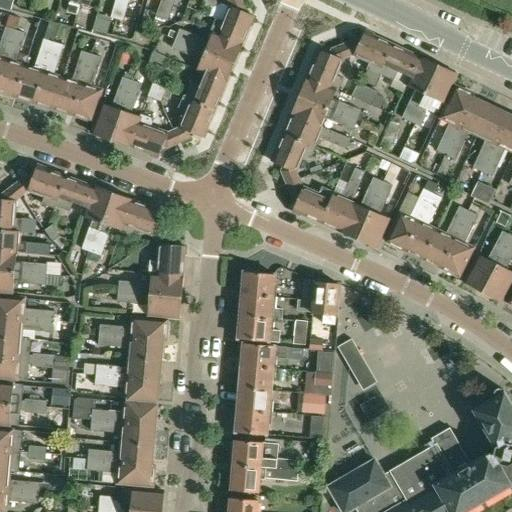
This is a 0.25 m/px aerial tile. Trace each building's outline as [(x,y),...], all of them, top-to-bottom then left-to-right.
[(121,0),(115,0),(111,17),(116,18),(121,0)] [(121,0),(116,18),(123,20),(128,0),(121,0)] [(162,17),(163,13),(167,0),(160,0),(155,15),(162,17)] [(167,0),(163,13),(162,17),(168,20),(175,0),(167,0)] [(215,20),(211,29),(214,30),(213,32),(241,44),(249,24),(250,24),(253,16),(243,11),(245,6),(242,0),(230,0),(229,1),(231,5),(229,8),(224,22),(216,18),(215,20)] [(0,76),(13,35),(15,30),(6,27),(0,45),(0,76)] [(171,30),(169,34),(235,63),(242,44),(241,44),(213,32),(209,41),(180,29),(178,33),(171,30)] [(24,66),(16,63),(25,33),(15,30),(13,35),(0,76),(0,91),(15,96),(24,66)] [(355,39),(345,42),(350,55),(354,54),(369,61),(366,69),(377,74),(390,44),(373,36),(373,35),(365,31),(360,41),(355,39)] [(235,63),(176,37),(169,34),(168,36),(176,39),(172,48),(201,60),(197,69),(206,72),(205,73),(225,81),(226,82),(235,63)] [(15,96),(34,102),(40,85),(51,47),(53,42),(44,39),(34,69),(24,66),(15,96)] [(63,78),(54,75),(63,45),(53,42),(51,47),(40,85),(34,102),(54,108),(63,78)] [(390,44),(377,74),(393,81),(398,71),(409,76),(418,57),(390,44)] [(308,78),(337,89),(339,90),(344,79),(335,75),(342,59),(346,57),(341,45),(333,48),(330,54),(319,49),(315,58),(316,58),(308,78)] [(72,114),(90,59),(91,53),(82,50),(72,80),(63,78),(54,108),(72,114)] [(166,56),(154,51),(150,59),(162,65),(166,56)] [(102,57),(91,53),(90,59),(72,114),(91,120),(101,90),(92,87),(102,57)] [(419,55),(418,57),(409,76),(405,85),(415,90),(402,118),(411,122),(438,64),(419,55)] [(411,122),(416,125),(420,127),(425,116),(422,114),(424,109),(423,108),(424,105),(439,112),(457,73),(438,64),(411,122)] [(191,81),(185,96),(214,108),(225,81),(205,73),(200,85),(191,81)] [(110,140),(125,98),(132,80),(122,76),(111,106),(102,103),(91,133),(110,140)] [(299,96),(357,121),(366,124),(369,115),(332,100),(337,89),(308,78),(307,77),(299,96)] [(142,83),(132,80),(125,98),(110,140),(130,147),(131,147),(131,146),(138,122),(140,117),(131,114),(142,83)] [(358,82),(352,96),(358,99),(365,85),(358,82)] [(154,99),(159,85),(153,83),(148,96),(154,99)] [(161,101),(166,88),(159,85),(154,99),(161,101)] [(365,85),(358,99),(365,102),(371,88),(365,85)] [(449,121),(435,151),(445,155),(473,98),(475,94),(456,86),(441,118),(449,121)] [(371,88),(365,102),(372,105),(377,94),(378,92),(371,88)] [(377,94),(372,105),(379,108),(384,98),(377,94)] [(180,127),(175,129),(181,142),(189,138),(192,133),(203,137),(206,129),(205,129),(214,108),(185,96),(183,95),(178,108),(186,112),(180,127)] [(291,115),(292,116),(321,127),(325,116),(354,129),(357,121),(299,96),(291,115)] [(489,106),(473,98),(445,155),(455,160),(468,131),(476,135),(489,106)] [(489,106),(476,135),(487,139),(473,168),(482,172),(508,114),(489,106)] [(138,122),(131,146),(151,153),(151,154),(159,157),(163,146),(167,147),(176,144),(171,132),(167,133),(166,133),(151,127),(153,122),(154,119),(141,114),(140,117),(138,122)] [(511,116),(508,114),(482,172),(492,177),(505,148),(511,151),(511,116)] [(292,116),(285,134),(316,147),(320,138),(347,149),(351,140),(321,127),(292,116)] [(400,121),(393,118),(392,122),(390,121),(380,145),(391,149),(401,126),(398,125),(400,121)] [(296,172),(302,155),(311,159),(316,147),(285,134),(276,154),(272,162),(284,166),(281,172),(285,183),(298,177),(296,172)] [(388,171),(384,182),(391,185),(392,181),(404,186),(411,171),(392,162),(388,171)] [(54,205),(56,200),(67,177),(36,165),(32,177),(27,175),(16,183),(23,193),(27,190),(44,196),(42,204),(53,208),(54,205)] [(344,197),(333,192),(330,199),(319,221),(339,230),(351,202),(364,172),(356,168),(344,197)] [(56,200),(54,205),(71,211),(74,203),(86,207),(93,187),(67,177),(56,200)] [(351,202),(339,230),(338,231),(358,240),(376,198),(384,182),(374,177),(362,206),(351,202)] [(319,221),(330,199),(333,192),(322,187),(319,194),(302,186),(300,181),(288,187),(292,196),(298,199),(293,210),(301,214),(319,221)] [(404,250),(432,192),(436,185),(427,181),(410,217),(400,213),(386,241),(404,250)] [(384,182),(376,198),(358,240),(376,248),(389,218),(378,214),(391,185),(384,182)] [(83,249),(90,251),(113,192),(93,185),(93,187),(86,207),(83,215),(94,219),(83,249)] [(0,230),(12,231),(20,231),(21,218),(14,217),(15,201),(19,196),(12,186),(2,194),(2,199),(0,199),(0,230)] [(90,251),(96,254),(100,255),(111,225),(122,229),(132,201),(133,199),(113,192),(90,251)] [(436,229),(429,226),(443,197),(432,192),(404,250),(422,258),(436,229)] [(151,208),(149,208),(132,201),(122,229),(121,233),(132,237),(136,228),(152,234),(155,237),(166,229),(162,223),(156,221),(160,211),(152,207),(151,208)] [(473,248),(465,244),(483,206),(473,201),(469,210),(441,267),(459,276),(473,248)] [(445,234),(436,229),(422,258),(441,267),(469,210),(459,206),(445,234)] [(496,222),(505,226),(510,215),(501,211),(496,222)] [(52,224),(45,230),(62,249),(65,239),(60,236),(52,224)] [(0,250),(16,252),(49,255),(50,245),(19,242),(20,231),(12,231),(0,230),(0,250)] [(504,231),(495,248),(489,259),(479,254),(464,283),(482,292),(502,252),(511,235),(504,231)] [(149,274),(152,274),(157,275),(182,276),(184,255),(185,246),(174,245),(174,239),(169,233),(156,241),(160,245),(158,262),(150,261),(149,274)] [(511,271),(505,268),(511,256),(511,253),(511,235),(502,252),(482,292),(500,302),(511,279),(511,271)] [(15,261),(16,252),(0,250),(0,270),(46,275),(47,264),(15,261)] [(243,271),(242,294),(276,297),(277,285),(274,284),(275,274),(257,273),(257,270),(246,269),(246,271),(243,271)] [(63,276),(46,275),(0,270),(0,291),(12,292),(14,281),(62,286),(63,276)] [(119,282),(118,292),(181,296),(183,276),(182,276),(157,275),(152,274),(151,285),(119,282)] [(313,299),(315,282),(315,281),(304,280),(302,298),(313,299)] [(329,281),(319,280),(319,282),(315,282),(312,314),(323,315),(322,323),(335,324),(339,284),(329,283),(329,281)] [(117,301),(134,302),(149,304),(148,315),(179,318),(181,296),(118,292),(117,301)] [(240,316),(275,319),(282,320),(283,309),(275,309),(276,297),(242,294),(240,316)] [(55,311),(24,308),(25,299),(0,296),(0,317),(54,322),(55,311)] [(298,300),(297,311),(312,312),(313,301),(298,300)] [(238,338),(269,341),(279,341),(280,331),(274,330),(275,319),(240,316),(238,338)] [(22,328),(37,330),(53,331),(54,322),(0,317),(0,337),(21,339),(22,328)] [(100,325),(99,335),(162,341),(165,341),(167,320),(132,317),(132,328),(100,325)] [(308,321),(296,320),(293,344),(305,345),(308,321)] [(160,360),(162,341),(99,335),(98,344),(129,346),(128,358),(160,360)] [(0,337),(0,357),(55,362),(55,355),(33,353),(33,355),(29,355),(30,340),(21,339),(0,337)] [(352,339),(338,347),(349,365),(362,357),(352,339)] [(322,350),(322,341),(310,340),(309,349),(322,350)] [(241,367),(276,370),(277,357),(286,358),(287,346),(243,343),(241,367)] [(318,350),(316,371),(333,373),(335,352),(322,350),(318,350)] [(73,366),(74,364),(0,357),(0,377),(27,380),(29,364),(32,364),(31,366),(69,370),(70,366),(73,366)] [(127,368),(112,367),(96,365),(95,375),(159,380),(160,360),(128,358),(127,368)] [(241,367),(240,388),(270,390),(271,380),(275,380),(276,370),(241,367)] [(333,374),(333,373),(316,371),(315,371),(314,394),(330,395),(332,374),(333,374)] [(159,380),(95,375),(94,384),(125,387),(124,398),(157,401),(159,380)] [(0,382),(0,403),(42,407),(47,407),(47,401),(27,399),(27,397),(25,397),(24,400),(21,400),(22,385),(0,382)] [(240,388),(238,410),(272,413),(273,401),(270,401),(270,390),(240,388)] [(70,391),(53,389),(51,405),(69,406),(70,391)] [(484,455),(471,462),(451,427),(433,438),(437,446),(393,471),(394,474),(387,478),(376,459),(329,485),(344,511),(346,511),(357,506),(360,511),(466,511),(511,485),(511,484),(511,483),(511,403),(505,391),(497,389),(495,397),(473,409),(490,438),(488,439),(484,455)] [(326,395),(303,393),(301,412),(324,414),(326,395)] [(47,407),(42,407),(0,403),(0,424),(19,426),(20,411),(46,414),(47,407)] [(92,411),(91,420),(155,425),(156,405),(124,403),(123,414),(92,411)] [(91,420),(92,409),(74,408),(73,418),(91,420)] [(272,413),(238,410),(236,432),(266,434),(267,423),(271,424),(272,413)] [(324,417),(311,416),(310,438),(322,439),(324,417)] [(153,445),(155,425),(91,420),(91,429),(122,432),(121,442),(153,445)] [(0,429),(0,449),(21,452),(23,431),(0,429)] [(233,466),(265,468),(283,470),(296,471),(297,460),(277,458),(278,444),(235,440),(235,443),(231,442),(230,454),(234,454),(233,466)] [(88,455),(88,459),(151,465),(153,445),(121,442),(120,453),(89,450),(88,455)] [(29,445),(28,452),(46,454),(47,447),(29,445)] [(45,459),(46,454),(28,452),(21,452),(0,449),(0,469),(9,471),(19,472),(21,457),(45,459)] [(154,466),(151,465),(88,459),(73,458),(73,468),(118,472),(117,483),(152,487),(154,466)] [(324,472),(324,464),(313,463),(312,471),(324,472)] [(295,482),(296,471),(283,470),(265,468),(233,466),(230,490),(258,492),(259,482),(263,482),(264,479),(295,482)] [(0,469),(0,489),(39,493),(40,483),(8,480),(9,471),(0,469)] [(99,501),(99,506),(161,511),(164,492),(122,488),(121,503),(118,503),(118,501),(112,500),(112,497),(100,496),(99,501)] [(38,503),(39,493),(0,489),(0,510),(5,511),(6,500),(38,503)] [(255,511),(257,500),(230,498),(228,511),(255,511)]
